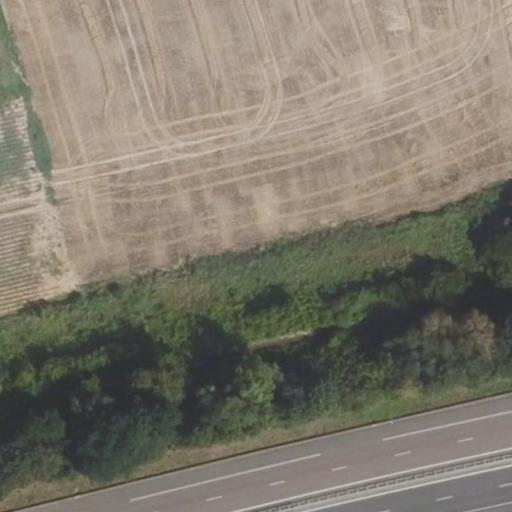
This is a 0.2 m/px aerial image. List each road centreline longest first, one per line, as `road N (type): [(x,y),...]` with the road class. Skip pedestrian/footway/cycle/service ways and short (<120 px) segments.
road 1 (track): [(511,299),(193,365),(0,415)]
road 2 (motorway): [(511,429),(152,511)]
